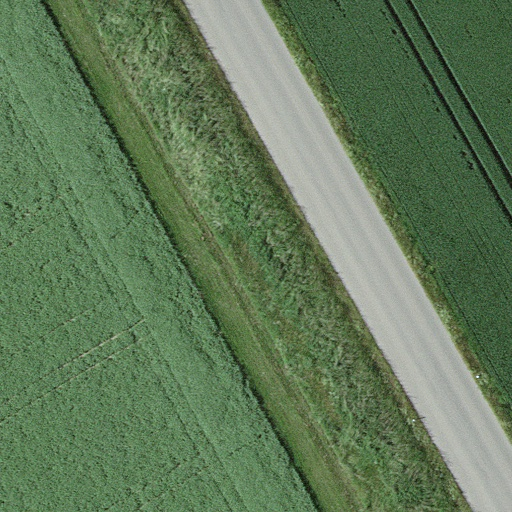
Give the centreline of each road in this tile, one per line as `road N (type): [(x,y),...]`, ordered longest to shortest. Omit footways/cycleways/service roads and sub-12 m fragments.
road 1 (track): [(337,511),(54,0)]
road 2 (tertiary): [(511,447),(247,0)]
